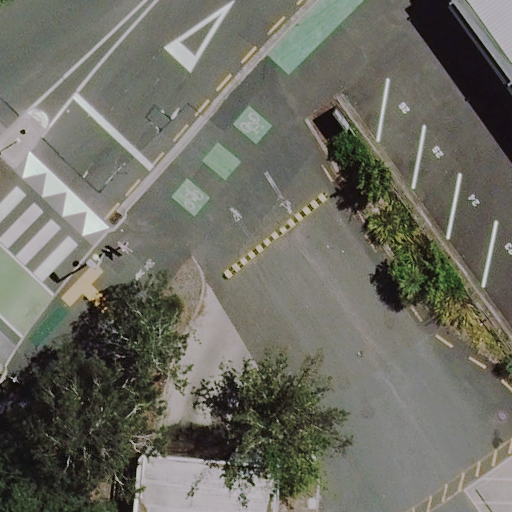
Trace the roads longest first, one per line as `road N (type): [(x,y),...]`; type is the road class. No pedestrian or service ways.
road 1 (tertiary): [(139,10),(131,74),(0,250)]
road 2 (tertiary): [(0,75),(43,41),(139,10)]
